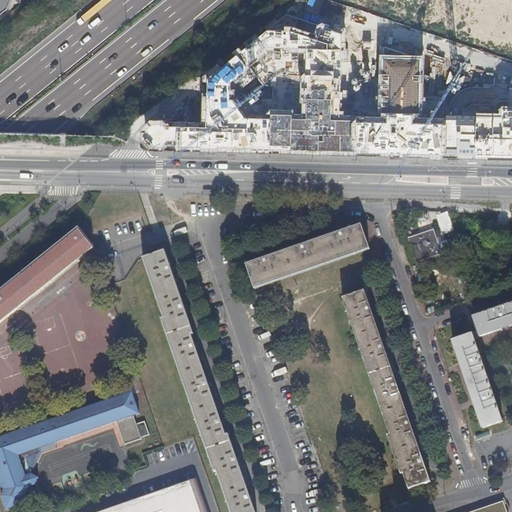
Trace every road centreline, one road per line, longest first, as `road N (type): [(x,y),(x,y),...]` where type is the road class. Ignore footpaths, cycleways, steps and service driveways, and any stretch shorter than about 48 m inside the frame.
road 1 (residential): [(474,491),(377,215),(251,210),(206,227),(296,511)]
road 2 (primary): [(69,170),(511,182)]
road 3 (motorway): [(0,151),(190,0)]
road 4 (motorway): [(129,0),(0,105)]
